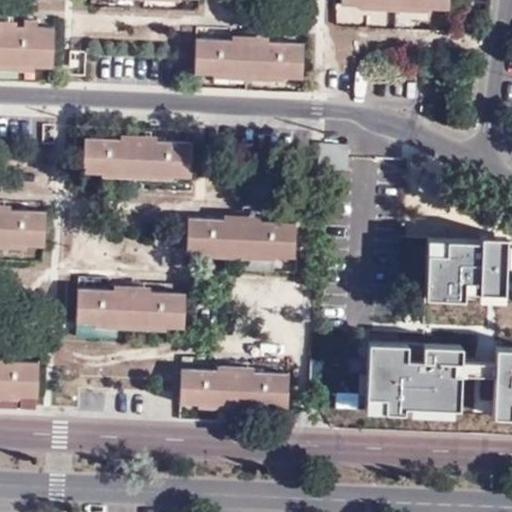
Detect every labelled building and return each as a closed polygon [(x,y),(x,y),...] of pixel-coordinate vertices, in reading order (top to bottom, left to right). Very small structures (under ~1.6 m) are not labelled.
[(448,9),(448,0),(343,0),(344,5),(448,9)] [(336,23),(357,23),(358,8),(337,7),(336,23)] [(55,28),(0,24),(0,62),(53,66),(55,28)] [(306,44),(198,39),(196,73),(304,78),(306,44)] [(192,144),(86,138),(84,171),(191,176),(192,144)] [(439,178),(425,172),(419,186),(433,192),(439,178)] [(45,210),(0,207),(0,241),(43,244),(45,210)] [(297,222),(189,217),(188,251),(295,256),(297,222)] [(421,250),(420,293),(501,296),(503,235),(473,234),(473,238),(441,237),(440,251),(421,250)] [(186,292),(79,288),(77,322),(184,327),(186,292)] [(403,340),(362,338),(359,409),(456,413),(458,370),(488,372),(486,412),(511,413),(511,345),(489,345),(489,359),(458,358),(459,343),(415,342),(415,355),(402,355),(403,340)] [(36,361),(0,358),(0,391),(35,393),(36,361)] [(290,373),(183,368),(181,401),(289,406),(290,373)]
